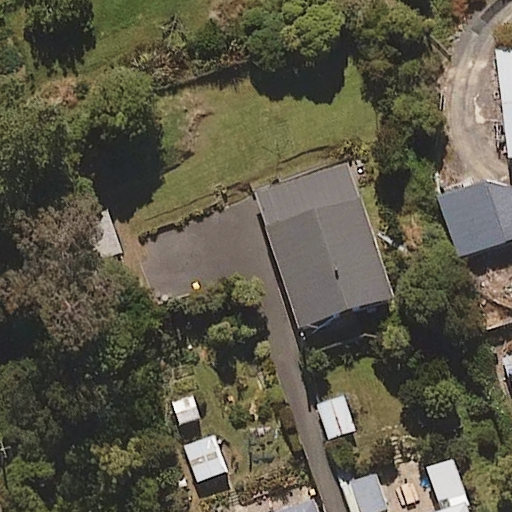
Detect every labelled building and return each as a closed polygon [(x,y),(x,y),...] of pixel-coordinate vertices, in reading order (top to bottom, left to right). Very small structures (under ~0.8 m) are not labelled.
[(511,161),(511,53),(491,56),(503,163),(511,161)] [(389,301),(347,167),(252,196),(295,331),(389,301)] [(511,240),(511,182),(508,173),(433,202),(455,262),(511,240)] [(227,473),(213,436),(182,448),(196,485),(227,473)] [(467,511),(451,461),(423,469),(435,511),(467,511)] [(385,511),(387,511),(377,476),(348,484),(355,511),(385,511)] [(201,494),(207,511),(236,511),(228,485),(201,494)]
